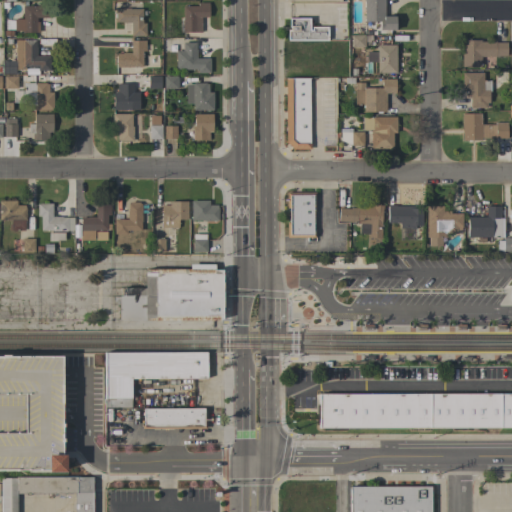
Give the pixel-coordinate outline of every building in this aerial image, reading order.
[(384,0),(384,16),(394,16),(394,30),(379,30),(379,22),(363,22),(363,0),(384,0)] [(37,6),(37,2),(44,2),(44,17),(36,17),(36,26),(35,26),(35,32),(21,32),(21,31),(6,31),(6,23),(14,23),(14,19),(22,19),(22,6),(37,6)] [(197,6),(197,2),(208,2),(208,17),(201,17),(201,32),(182,32),(182,18),(183,6),(197,6)] [(122,22),(115,22),(114,9),(116,9),(116,8),(129,8),(129,9),(142,9),(142,23),(145,23),(145,36),(130,36),(130,22),(122,22)] [(309,18),(309,30),(311,30),(311,27),(327,27),(327,40),(287,41),(287,30),(290,30),(290,27),(288,27),(288,18),(309,18)] [(364,35),(364,47),(351,47),(351,35),(364,35)] [(49,55),(49,70),(37,70),(37,67),(24,67),(24,70),(15,70),(15,74),(3,74),(3,61),(15,61),(15,40),(35,40),(35,47),(36,47),(36,55),(49,55)] [(461,40),(480,40),(480,41),(495,41),(495,42),(506,42),(506,56),(495,56),(480,56),(480,67),(461,67),(461,40)] [(145,41),(145,51),(142,51),(142,66),(130,66),(130,67),(116,67),(116,53),(121,53),(130,53),(130,41),(145,41)] [(175,51),(182,50),(182,44),(183,44),(183,42),(195,42),(196,49),(196,58),(209,58),(209,73),(197,73),(197,69),(175,70),(175,51)] [(395,73),(377,73),(377,45),(395,45),(395,73)] [(366,62),(366,52),(375,53),(375,62),(366,62)] [(482,73),(482,80),(489,80),(489,91),(488,91),(488,103),(486,103),(486,108),(469,108),(469,96),(466,96),(466,89),(461,89),(461,73),(482,73)] [(17,76),(17,88),(3,88),(3,76),(17,76)] [(160,76),(160,88),(148,88),(148,76),(160,76)] [(177,76),(177,77),(179,77),(179,87),(177,87),(177,88),(163,88),(163,76),(177,76)] [(308,78),(309,144),(310,144),(310,149),(293,149),(286,142),(285,142),(285,78),(308,78)] [(363,112),(363,105),(354,105),(354,83),(364,83),(364,88),(381,88),(381,79),(395,79),(395,93),(385,93),(385,112),(363,112)] [(45,83),(45,84),(48,84),(48,92),(53,92),(53,110),(33,110),(33,105),(25,105),(25,100),(23,100),(23,103),(13,103),(13,91),(23,91),(23,83),(45,83)] [(192,84),(192,83),(206,83),(205,84),(208,84),(208,92),(213,92),(213,110),(193,110),(193,103),(185,103),(186,84),(192,84)] [(113,92),(116,92),(116,84),(132,84),(132,98),(131,98),(131,110),(113,110),(113,92)] [(132,126),(133,126),(133,139),(132,139),(132,141),(119,141),(119,140),(116,140),(116,131),(112,131),(112,114),(132,113),(132,126)] [(480,113),(480,124),(495,124),(495,122),(506,122),(506,138),(480,139),(480,140),(461,140),(461,113),(480,113)] [(52,114),(52,131),(48,131),(48,140),(32,140),(32,133),(28,133),(28,124),(34,124),(34,114),(52,114)] [(212,114),(212,131),(208,131),(208,140),(192,140),(192,126),(194,126),(194,114),(212,114)] [(395,116),(395,132),(392,132),(392,148),(370,148),(370,130),(362,130),(362,118),(371,117),(395,116)] [(15,124),(16,124),(16,137),(3,137),(3,124),(4,124),(4,118),(15,118),(15,124)] [(161,125),(161,139),(149,139),(149,125),(161,125)] [(176,126),(176,138),(163,138),(163,126),(176,126)] [(350,131),(363,132),(362,146),(350,145),(340,140),(340,129),(350,129),(350,131)] [(315,212),(312,212),(312,229),(315,229),(315,238),(286,237),(286,222),(288,222),(288,208),(286,208),(286,192),(315,192),(315,212)] [(16,205),(24,205),(24,208),(25,208),(25,220),(24,220),(24,230),(8,230),(8,224),(10,224),(10,220),(0,220),(0,200),(16,200),(16,205)] [(191,200),(208,200),(208,205),(217,205),(217,207),(217,220),(191,220),(191,200)] [(187,219),(178,219),(178,228),(161,227),(161,205),(169,205),(169,201),(187,201),(187,219)] [(141,222),(140,222),(140,231),(126,231),(126,234),(114,234),(114,219),(126,219),(126,210),(127,210),(127,203),(129,203),(129,202),(139,202),(139,205),(141,205),(141,211),(141,222)] [(40,216),(37,216),(37,203),(51,203),(51,217),(61,217),(73,217),(73,230),(66,230),(66,231),(52,231),(52,230),(40,230),(40,216)] [(110,215),(106,215),(106,230),(94,230),(94,240),(80,240),(80,217),(86,217),(95,217),(95,204),(110,204),(110,215)] [(368,237),(368,234),(358,233),(359,223),(338,222),(338,208),(350,209),(350,207),(358,208),(358,205),(372,205),(382,205),(382,211),(381,211),(380,224),(381,224),(380,238),(368,237)] [(414,225),(414,229),(410,229),(410,228),(399,228),(399,223),(387,223),(387,205),(395,205),(395,206),(414,206),(414,208),(421,208),(422,225),(414,225)] [(442,205),(442,211),(449,211),(449,214),(461,214),(461,227),(460,227),(460,230),(456,230),(456,232),(444,232),(444,237),(441,237),(441,246),(428,246),(428,237),(426,237),(426,205),(442,205)] [(500,237),(491,237),(491,242),(482,242),(482,237),(467,237),(467,217),(485,217),(485,206),(500,206),(500,218),(500,237)] [(511,251),(503,251),(503,253),(498,253),(498,251),(497,251),(497,241),(503,241),(503,237),(511,237),(511,220),(509,220),(509,209),(511,209),(511,251)] [(64,233),(64,240),(56,240),(56,241),(48,241),(48,233),(64,233)] [(192,239),(193,239),(193,234),(205,234),(205,239),(206,239),(206,252),(192,251),(192,239)] [(33,252),(21,252),(21,239),(33,239),(33,252)] [(164,251),(151,251),(152,239),(164,239),(164,251)] [(221,269),(221,319),(218,319),(218,320),(144,320),(144,319),(118,319),(118,296),(121,296),(121,287),(144,287),(144,269),(152,269),(189,269),(213,269),(221,269)] [(206,352),(206,378),(130,379),(130,407),(104,407),(104,352),(206,352)] [(0,355),(60,354),(61,469),(0,469),(0,355)] [(511,428),(318,428),(318,417),(316,417),(316,404),(318,404),(318,394),(511,394),(511,428)] [(203,408),(203,411),(205,411),(205,429),(141,429),(141,426),(143,426),(143,408),(203,408)] [(0,478),(15,478),(15,477),(92,477),(92,511),(0,511),(0,478)] [(430,486),(430,511),(349,511),(349,486),(430,486)]
